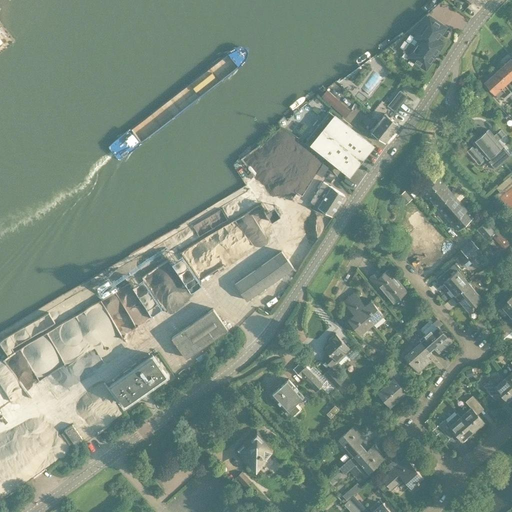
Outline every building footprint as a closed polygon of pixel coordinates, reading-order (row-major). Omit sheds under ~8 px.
[(444,27),(435,21),(429,17),(415,38),(418,40),(413,46),(409,44),(404,51),(410,55),(409,57),(426,68),(427,67),(436,53),(442,43),(436,39),(444,27)] [(511,73),(504,64),(497,71),(507,82),(510,79),(511,81),(511,73)] [(505,85),(507,82),(497,71),(490,76),(508,96),(511,93),(505,85)] [(505,99),(508,96),(490,76),(484,82),(498,98),(502,95),(505,99)] [(351,111),(327,90),(321,97),(345,117),(351,111)] [(400,90),(396,95),(403,101),(406,96),(400,90)] [(381,101),(371,114),(379,121),(386,126),(384,129),(391,135),(399,125),(389,117),(394,111),(387,106),(381,101)] [(391,101),(387,106),(394,111),(398,106),(391,101)] [(369,148),(372,145),(337,118),(326,131),(326,132),(360,159),(363,156),(362,156),(368,148),(369,148)] [(384,129),(386,126),(379,121),(370,131),(385,142),(391,135),(384,129)] [(326,132),(326,131),(318,124),(317,125),(326,132),(315,146),(349,173),(352,170),(351,170),(357,162),(358,162),(360,159),(326,132)] [(498,140),(505,134),(501,129),(494,135),(488,129),(480,136),(503,162),(511,155),(505,147),(502,150),(500,149),(503,146),(498,140)] [(472,146),(467,150),(468,152),(477,162),(478,164),(484,159),(482,158),(480,155),(482,154),(487,160),(492,156),(493,158),(490,160),(496,168),(503,162),(480,136),(472,142),(477,148),(476,150),(474,147),(472,146)] [(501,190),(511,180),(511,173),(497,186),(501,190)] [(459,184),(451,191),(438,177),(423,191),(437,207),(453,193),(456,191),(461,187),(459,184)] [(317,192),(310,202),(332,215),(338,205),(344,195),(323,182),(317,192)] [(415,197),(422,190),(415,182),(407,189),(415,197)] [(453,193),(437,207),(457,230),(473,216),(456,197),(464,190),(461,187),(456,191),(453,193)] [(412,198),(405,190),(399,195),(407,203),(412,198)] [(418,226),(409,235),(418,246),(426,238),(439,255),(446,249),(439,240),(445,235),(436,225),(433,227),(418,211),(417,212),(410,218),(418,226)] [(486,221),(477,228),(485,239),(494,231),(486,221)] [(471,241),(461,249),(468,257),(477,248),(471,241)] [(460,259),(465,255),(461,251),(457,255),(460,259)] [(194,278),(178,253),(165,262),(181,287),(194,278)] [(498,257),(492,261),(496,266),(502,261),(498,257)] [(449,267),(436,278),(441,284),(444,282),(454,294),(469,282),(463,276),(465,275),(460,269),(461,269),(455,262),(453,264),(449,267)] [(393,301),(406,290),(388,268),(381,273),(377,269),(369,276),(377,286),(379,285),(393,301)] [(157,300),(139,275),(116,292),(134,317),(157,300)] [(468,310),(482,298),(469,282),(454,294),(451,296),(456,302),(459,299),(468,310)] [(370,299),(364,304),(353,291),(347,295),(370,323),(382,314),(370,299)] [(511,315),(511,314),(511,292),(506,298),(504,295),(495,303),(500,308),(502,306),(511,315)] [(359,332),(370,323),(347,295),(342,300),(353,313),(345,319),(351,327),(353,325),(359,332)] [(91,306),(80,312),(99,348),(110,342),(91,306)] [(185,357),(227,329),(212,308),(171,337),(185,357)] [(438,326),(441,323),(437,318),(432,322),(436,327),(425,336),(424,335),(420,338),(431,351),(435,347),(438,351),(450,341),(438,326)] [(403,327),(402,327),(400,324),(394,329),(397,331),(397,332),(403,327)] [(350,349),(336,334),(334,336),(333,334),(327,340),(329,343),(324,348),(329,353),(323,359),(331,367),(323,374),(337,389),(344,382),(331,367),(337,362),(346,354),(352,360),(358,354),(352,347),(350,349)] [(426,355),(431,351),(420,338),(415,343),(416,344),(404,355),(417,370),(430,359),(426,355)] [(124,404),(166,374),(152,355),(131,369),(130,368),(123,372),(124,374),(110,384),(124,404)] [(387,360),(383,356),(376,362),(380,366),(387,360)] [(309,369),(310,368),(302,360),(293,369),(301,377),(302,376),(315,391),(322,384),(309,369)] [(397,381),(402,377),(393,367),(383,375),(389,381),(378,391),(390,405),(406,391),(397,381)] [(506,400),(511,395),(511,384),(505,376),(494,386),(489,380),(483,385),(494,399),(500,393),(506,400)] [(293,404),(303,395),(288,379),(272,394),(286,410),(285,411),(291,417),(298,410),(293,404)] [(476,414),(483,408),(471,395),(465,401),(470,407),(460,416),(459,416),(472,430),(482,421),(476,414)] [(459,416),(460,416),(457,413),(446,422),(443,419),(437,425),(449,438),(455,433),(461,440),(472,430),(459,416)] [(74,443),(82,438),(72,424),(64,429),(74,443)] [(359,442),(365,437),(354,425),(339,438),(349,450),(348,452),(351,456),(363,446),(359,442)] [(256,464),(271,451),(257,429),(246,439),(247,441),(237,450),(256,464)] [(369,472),(368,471),(383,458),(372,446),(367,451),(363,446),(351,456),(339,467),(344,473),(354,464),(365,476),(369,472)] [(418,480),(423,476),(406,457),(381,478),(391,489),(403,478),(409,485),(407,486),(412,492),(422,484),(418,480)] [(246,486),(251,481),(242,471),(237,476),(246,486)] [(357,483),(343,495),(347,500),(349,499),(361,488),(357,483)] [(239,493),(231,501),(235,507),(244,499),(239,493)] [(360,511),(350,501),(345,505),(351,511),(360,511)] [(390,511),(383,502),(371,511),(369,511),(368,511),(367,511),(390,511)]
